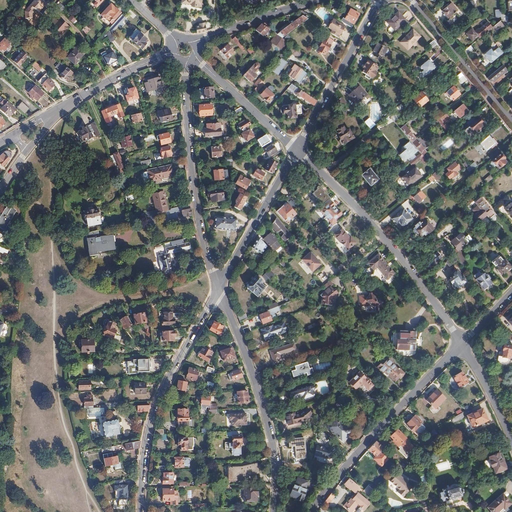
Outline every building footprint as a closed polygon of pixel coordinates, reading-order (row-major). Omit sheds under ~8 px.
[(41,5),(45,1),(43,0),(34,0),(28,7),(32,10),(34,7),(37,7),(41,11),(44,8),(41,5)] [(456,11),(450,3),(441,11),(444,14),(443,15),(446,19),(456,11)] [(119,12),(110,4),(106,8),(100,14),(102,16),(110,23),(113,19),(114,19),(119,12)] [(16,14),(19,10),(16,7),(11,13),(12,14),(9,18),(10,20),(16,14)] [(32,10),(28,7),(24,11),(24,19),(33,18),(32,14),(34,12),(32,10)] [(351,28),(359,14),(350,10),(345,20),(343,19),(341,21),(341,22),(351,28)] [(307,19),(309,16),(306,14),(307,14),(302,11),(297,12),(302,16),(307,19)] [(394,30),(405,19),(398,12),(388,23),(394,30)] [(123,23),(121,21),(123,18),(122,17),(123,16),(121,14),(116,20),(105,32),(110,41),(115,39),(110,31),(118,24),(120,26),(123,23)] [(110,23),(102,16),(100,18),(108,25),(110,23)] [(294,30),(308,20),(307,19),(302,16),(290,24),(294,30)] [(58,37),(68,26),(60,19),(58,21),(54,18),(47,26),(50,29),(52,27),(57,31),(54,34),(58,37)] [(343,31),(346,26),(333,19),(333,20),(331,20),(330,22),(331,24),(328,28),(332,30),(331,32),(338,37),(342,30),(343,31)] [(496,29),(501,25),(498,21),(493,26),(496,29)] [(205,31),(204,22),(199,23),(200,25),(195,26),(197,32),(199,32),(201,32),(203,31),(205,31)] [(478,38),(491,28),(486,23),(478,30),(477,29),(473,32),(471,29),(465,34),(471,41),(477,37),(478,38)] [(263,37),(269,30),(261,24),(260,25),(255,30),(263,37)] [(282,38),(294,30),(290,24),(277,33),(276,32),(275,33),(282,38)] [(145,39),(139,34),(140,33),(135,29),(129,37),(133,40),(132,41),(141,48),(145,44),(142,42),(145,39)] [(418,37),(412,29),(399,40),(405,48),(418,37)] [(282,47),(285,42),(276,35),(272,40),(282,47)] [(336,44),(322,36),(317,45),(320,46),(317,51),(324,55),(326,51),(327,51),(329,46),(333,49),(336,44)] [(251,55),(240,43),(235,37),(232,39),(241,49),(240,50),(248,58),(251,55)] [(8,42),(4,38),(0,42),(0,47),(4,51),(9,45),(7,43),(8,42)] [(282,47),(272,40),(271,42),(281,49),(282,47)] [(430,49),(437,44),(434,40),(427,45),(430,49)] [(387,49),(378,43),(373,51),(382,56),(387,49)] [(227,45),(220,50),(227,59),(234,53),(227,45)] [(84,53),(76,46),(66,58),(74,65),(84,53)] [(466,55),(473,49),(470,46),(463,51),(466,55)] [(490,63),(502,52),(499,49),(495,52),(493,51),(492,52),(489,49),(483,54),(490,63)] [(105,51),(100,53),(102,57),(102,56),(104,59),(103,59),(107,66),(117,60),(112,51),(106,54),(105,51)] [(28,57),(22,52),(14,61),(19,66),(22,63),(24,65),(28,60),(26,59),(28,57)] [(278,75),(287,63),(280,58),(270,70),(278,75)] [(437,68),(430,59),(420,66),(423,70),(418,74),(422,80),(437,68)] [(378,67),(368,60),(365,65),(367,66),(362,72),(370,77),(378,67)] [(40,66),(35,62),(32,64),(39,70),(41,67),(40,66)] [(65,81),(72,73),(59,62),(55,67),(62,73),(59,75),(65,81)] [(253,74),(258,68),(254,65),(243,77),(250,83),(256,76),(253,74)] [(298,82),(304,72),(294,65),(287,75),(298,82)] [(503,71),(505,69),(501,65),(486,79),(490,83),(503,71)] [(493,86),(504,76),(503,74),(504,73),(503,71),(490,83),(493,86)] [(147,91),(156,88),(158,94),(166,91),(165,86),(168,85),(166,79),(161,81),(160,77),(148,80),(148,82),(145,83),(147,91)] [(42,85),(48,91),(49,90),(53,86),(54,85),(53,85),(50,82),(52,81),(49,79),(48,80),(47,79),(42,85)] [(257,91),(265,82),(262,80),(258,85),(256,86),(254,88),(257,91)] [(292,84),(290,86),(285,91),(298,100),(299,98),(313,107),(315,104),(316,101),(292,84)] [(43,93),(35,86),(28,93),(31,96),(30,97),(32,99),(33,97),(37,100),(43,93)] [(273,96),(271,94),(273,90),(273,89),(273,88),(271,86),(270,86),(268,87),(266,89),(265,89),(260,95),(264,98),(263,99),(267,102),(273,96)] [(367,94),(360,86),(349,95),(357,103),(367,94)] [(203,98),(213,97),(212,87),(203,88),(203,98)] [(460,95),(453,87),(446,93),(453,101),(460,95)] [(127,101),(137,98),(135,88),(128,90),(130,95),(126,96),(127,101)] [(430,98),(424,90),(420,93),(427,101),(430,98)] [(427,101),(420,93),(412,100),(418,108),(427,101)] [(342,105),(346,101),(342,96),(337,100),(342,105)] [(9,116),(15,109),(7,102),(6,103),(3,100),(0,102),(0,103),(3,106),(0,109),(9,116)] [(21,102),(17,108),(24,114),(29,108),(21,102)] [(396,113),(404,107),(401,103),(393,110),(396,113)] [(123,116),(119,104),(112,107),(111,106),(107,107),(108,109),(102,112),(106,123),(111,121),(109,117),(113,115),(116,114),(118,118),(123,116)] [(211,105),(199,106),(199,116),(211,115),(211,105)] [(300,105),(288,106),(284,107),(284,109),(284,114),(287,114),(287,118),(297,117),(297,114),(301,114),(300,105)] [(467,112),(461,105),(453,112),(459,118),(467,112)] [(169,109),(161,111),(163,121),(171,119),(169,109)] [(396,113),(393,110),(388,114),(400,128),(402,127),(396,120),(399,117),(396,113)] [(142,121),(140,113),(134,115),(131,115),(133,123),(142,121)] [(451,121),(448,117),(445,114),(437,121),(440,124),(446,131),(450,128),(447,124),(451,121)] [(473,118),(466,124),(468,126),(461,131),(468,139),(475,134),(479,130),(479,129),(484,125),(481,123),(482,122),(479,119),(479,120),(478,119),(476,122),(473,118)] [(248,126),(250,124),(248,119),(245,121),(244,120),(238,123),(240,125),(238,126),(242,132),(249,128),(248,126)] [(370,129),(375,125),(370,119),(365,123),(370,129)] [(100,137),(96,127),(94,122),(90,124),(96,136),(98,136),(98,137),(100,137)] [(219,123),(208,124),(209,130),(204,130),(205,136),(220,135),(219,123)] [(91,136),(86,125),(82,128),(77,131),(82,141),(91,136)] [(415,139),(403,125),(402,127),(400,128),(411,142),(415,139)] [(354,137),(349,129),(346,130),(343,126),(336,131),(340,139),(339,139),(339,141),(340,144),(342,144),(354,137)] [(241,134),(246,141),(254,136),(251,133),(253,132),(250,129),(249,130),(249,129),(241,134)] [(167,133),(156,136),(157,140),(159,139),(161,144),(169,142),(167,133)] [(269,141),(265,134),(256,140),(261,147),(269,141)] [(131,145),(129,136),(120,139),(123,148),(131,145)] [(443,152),(453,142),(448,136),(438,146),(443,152)] [(485,151),(490,147),(491,149),(497,144),(492,138),(490,140),(488,137),(479,144),(485,151)] [(426,153),(415,139),(411,142),(420,153),(422,156),(426,153)] [(420,153),(411,142),(409,144),(415,151),(414,152),(416,156),(420,153)] [(414,158),(411,154),(414,152),(415,151),(409,144),(408,143),(404,147),(407,150),(400,155),(404,160),(407,158),(409,162),(414,158)] [(276,151),(271,144),(268,146),(264,149),(268,156),(276,151)] [(169,151),(170,150),(169,148),(168,147),(168,146),(160,149),(162,158),(170,156),(169,151)] [(219,147),(211,147),(212,157),(220,156),(219,147)] [(10,158),(10,157),(10,156),(10,155),(10,153),(9,153),(8,152),(6,152),(5,152),(4,153),(2,154),(0,156),(0,164),(2,166),(8,160),(9,159),(10,158)] [(122,163),(119,155),(118,153),(113,155),(116,161),(119,167),(120,177),(124,177),(123,168),(122,163)] [(422,156),(420,153),(416,156),(414,158),(416,162),(423,157),(422,156)] [(505,163),(503,160),(504,159),(500,154),(491,161),(498,169),(505,163)] [(276,164),(269,160),(264,170),(271,173),(276,164)] [(445,174),(449,179),(453,176),(454,177),(457,174),(455,172),(460,168),(455,162),(455,163),(454,162),(449,165),(450,166),(447,169),(449,171),(445,174)] [(469,173),(477,166),(474,163),(466,169),(469,173)] [(173,176),(170,166),(147,170),(150,183),(157,181),(157,179),(173,176)] [(422,176),(415,167),(400,178),(408,187),(422,176)] [(359,178),(368,170),(366,168),(357,175),(359,178)] [(264,173),(256,169),(252,176),(260,180),(264,173)] [(377,179),(369,169),(368,170),(359,178),(358,178),(366,188),(377,179)] [(222,170),(213,171),(214,180),(223,179),(222,170)] [(436,181),(441,178),(436,172),(428,179),(431,182),(435,179),(436,181)] [(487,184),(493,179),(490,175),(484,180),(487,184)] [(249,182),(240,176),(236,184),(245,189),(249,182)] [(329,198),(320,187),(319,186),(318,186),(317,186),(316,186),(316,187),(316,188),(311,193),(318,200),(321,204),(329,198)] [(223,200),(222,190),(209,192),(209,193),(208,193),(209,196),(210,197),(211,201),(223,200)] [(190,208),(189,202),(182,204),(182,205),(171,208),(171,209),(166,210),(163,196),(165,196),(165,195),(165,194),(165,193),(164,192),(163,192),(162,192),(162,191),(161,192),(160,191),(157,192),(152,194),(156,212),(155,213),(154,210),(149,211),(150,218),(156,216),(163,215),(165,214),(168,214),(190,208)] [(425,197),(420,191),(413,197),(418,203),(425,197)] [(241,206),(246,198),(239,194),(235,202),(236,202),(234,206),(236,207),(240,209),(241,206)] [(479,221),(487,215),(489,218),(494,214),(481,198),(476,202),(478,205),(472,210),(475,212),(473,213),(479,221)] [(291,199),(288,202),(292,207),(296,203),(291,199)] [(335,208),(333,206),(334,205),(331,201),(327,205),(325,207),(323,204),(318,208),(326,216),(335,208)] [(294,213),(285,203),(276,211),(286,221),(294,213)] [(4,223),(8,217),(10,218),(15,211),(6,205),(0,215),(0,233),(4,236),(7,232),(3,230),(7,224),(4,223)] [(192,215),(190,208),(168,214),(169,219),(182,216),(182,217),(192,215)] [(337,221),(335,218),(336,217),(337,218),(341,214),(338,210),(337,211),(335,208),(326,216),(331,223),(333,225),(337,221)] [(101,223),(98,209),(93,210),(92,209),(89,210),(84,211),(84,214),(83,215),(84,217),(85,217),(85,219),(86,219),(88,226),(101,223)] [(412,218),(404,209),(393,218),(397,222),(399,221),(403,226),(412,218)] [(236,219),(215,217),(214,229),(236,230),(236,219)] [(291,235),(276,218),(270,226),(276,232),(281,231),(283,233),(281,237),(284,241),(291,235)] [(433,229),(425,220),(420,225),(418,222),(413,227),(414,228),(412,229),(413,230),(413,231),(414,233),(415,233),(416,234),(418,233),(421,236),(426,231),(428,233),(433,229)] [(347,249),(355,242),(350,236),(349,237),(341,228),(333,235),(344,247),(345,246),(347,249)] [(115,247),(113,235),(99,237),(98,230),(93,231),(86,233),(89,252),(115,248),(115,247)] [(277,240),(271,233),(263,239),(269,246),(271,244),(276,250),(281,245),(277,240)] [(266,247),(261,240),(256,234),(253,238),(255,240),(256,241),(254,243),(252,247),(262,253),(264,249),(265,247),(266,247)] [(470,241),(466,235),(462,238),(459,235),(458,235),(457,236),(455,235),(453,237),(462,248),(465,245),(470,241)] [(462,248),(454,238),(449,242),(452,246),(453,245),(454,248),(453,249),(456,253),(459,250),(462,248)] [(307,247),(301,241),(297,244),(303,250),(307,247)] [(174,271),(170,254),(191,249),(189,242),(184,243),(172,246),(161,249),(162,254),(159,255),(159,259),(159,260),(161,269),(162,269),(163,273),(174,271)] [(122,250),(121,246),(115,247),(115,248),(89,252),(89,256),(103,254),(102,253),(122,250)] [(421,264),(428,271),(444,258),(437,250),(421,264)] [(467,261),(459,250),(456,253),(454,255),(457,260),(461,266),(467,261)] [(321,264),(311,252),(302,260),(312,272),(321,264)] [(394,274),(379,254),(368,263),(374,270),(377,267),(387,280),(394,274)] [(449,267),(457,260),(454,255),(449,259),(445,262),(449,267)] [(491,262),(495,266),(496,265),(499,268),(497,270),(501,275),(503,274),(510,268),(504,260),(502,261),(498,256),(491,262)] [(461,278),(456,270),(451,274),(452,274),(448,277),(448,278),(447,279),(455,289),(466,282),(462,277),(461,278)] [(273,276),(268,271),(264,274),(268,278),(270,279),(273,276)] [(491,284),(488,280),(490,279),(488,276),(486,277),(483,274),(481,275),(477,279),(476,280),(484,290),(491,284)] [(264,287),(260,283),(261,281),(256,276),(248,283),(246,285),(247,288),(249,289),(257,296),(260,292),(260,291),(264,287)] [(333,299),(338,295),(337,294),(338,293),(335,289),(334,290),(331,286),(333,284),(330,280),(324,285),(327,289),(320,295),(322,297),(321,304),(332,305),(333,299)] [(352,281),(346,284),(348,289),(355,286),(352,281)] [(383,302),(372,294),(372,293),(369,293),(369,294),(358,295),(360,306),(371,305),(375,309),(375,310),(376,311),(380,310),(380,307),(383,302)] [(276,317),(274,312),(279,309),(279,308),(286,305),(285,303),(278,306),(271,309),(272,312),(269,313),(268,311),(259,314),(263,323),(271,320),(271,319),(276,317)] [(163,325),(174,324),(174,319),(178,319),(180,317),(179,313),(178,312),(169,313),(158,313),(159,319),(162,319),(163,325)] [(144,313),(134,315),(136,324),(146,322),(144,313)] [(132,325),(127,316),(120,320),(124,328),(132,325)] [(115,324),(109,321),(107,326),(105,325),(101,333),(104,334),(103,334),(112,338),(117,329),(114,327),(115,324)] [(223,326),(214,321),(210,329),(219,334),(223,326)] [(286,331),(283,322),(272,326),(272,325),(261,329),(265,339),(276,336),(274,332),(279,330),(280,334),(286,331)] [(175,331),(163,332),(163,336),(161,336),(161,340),(163,340),(163,341),(174,340),(174,335),(176,335),(175,331)] [(415,350),(415,332),(400,331),(400,332),(393,331),(393,344),(396,344),(396,349),(415,350)] [(348,343),(354,338),(351,334),(345,339),(348,343)] [(94,351),(93,339),(81,340),(82,352),(94,351)] [(296,349),(294,342),(273,349),(273,350),(270,352),(273,362),(282,359),(280,354),(296,349)] [(225,345),(219,348),(224,361),(234,357),(230,347),(227,349),(225,345)] [(511,354),(511,346),(504,345),(503,350),(504,350),(502,356),(499,356),(498,360),(501,363),(504,363),(509,362),(510,355),(511,354)] [(208,362),(213,353),(212,352),(213,350),(208,348),(207,349),(206,349),(201,357),(208,362)] [(149,371),(149,358),(133,359),(133,361),(128,361),(128,366),(128,373),(138,372),(138,371),(149,371)] [(398,369),(392,363),(393,363),(388,358),(382,365),(380,363),(377,366),(383,372),(385,370),(387,373),(393,379),(397,375),(400,378),(404,374),(399,369),(398,369)] [(316,371),(331,366),(329,360),(314,365),(316,371)] [(313,373),(309,361),(290,367),(293,377),(306,372),(307,375),(313,373)] [(242,377),(239,370),(238,367),(231,369),(232,372),(230,373),(233,380),(242,377)] [(198,371),(189,368),(186,378),(196,380),(198,371)] [(373,385),(360,371),(349,382),(355,389),(361,383),(368,390),(373,385)] [(469,383),(462,371),(453,376),(460,388),(469,383)] [(89,380),(78,381),(79,389),(90,389),(89,380)] [(320,394),(328,393),(326,380),(318,382),(320,394)] [(185,394),(187,382),(178,381),(177,389),(180,389),(179,394),(185,394)] [(145,383),(135,383),(135,393),(145,393),(145,383)] [(315,396),(313,391),(315,387),(311,385),(289,391),(291,400),(302,397),(303,400),(315,396)] [(435,408),(445,398),(436,389),(426,400),(435,408)] [(239,403),(248,401),(247,390),(237,392),(237,393),(235,393),(236,400),(234,400),(235,402),(238,401),(239,403)] [(93,405),(93,395),(88,395),(88,396),(87,396),(87,398),(85,398),(85,406),(93,405)] [(210,400),(211,397),(201,396),(201,404),(204,405),(207,405),(207,406),(209,407),(209,403),(210,400)] [(102,416),(101,407),(95,407),(88,407),(89,416),(102,416)] [(305,419),(312,413),(307,408),(300,413),(298,414),(297,411),(285,415),(288,425),(297,422),(297,420),(302,419),(303,420),(305,419)] [(189,409),(178,409),(179,427),(193,426),(192,420),(189,420),(189,409)] [(487,420),(482,410),(468,416),(472,427),(487,420)] [(232,425),(247,425),(246,413),(229,414),(229,420),(232,420),(232,425)] [(464,418),(461,413),(451,419),(452,421),(453,422),(455,422),(456,422),(459,421),(463,419),(464,418)] [(425,427),(421,423),(423,422),(415,414),(413,417),(412,415),(411,415),(408,418),(408,419),(409,421),(407,423),(410,426),(409,427),(413,432),(416,429),(419,433),(421,432),(425,429),(425,427)] [(327,427),(342,440),(351,430),(335,416),(333,417),(331,415),(326,421),(330,424),(327,427)] [(121,434),(118,419),(102,422),(105,437),(121,434)] [(323,439),(327,435),(320,429),(317,434),(323,439)] [(398,446),(406,438),(397,430),(390,437),(396,442),(395,444),(398,446)] [(241,442),(241,436),(233,436),(233,443),(229,443),(229,442),(225,442),(225,450),(232,449),(232,455),(241,454),(241,447),(239,447),(239,442),(241,442)] [(193,449),(193,446),(194,446),(194,437),(179,437),(179,444),(181,444),(181,449),(193,449)] [(293,458),(305,457),(304,438),(289,439),(289,447),(293,446),(293,458)] [(139,447),(140,443),(140,440),(133,442),(126,443),(127,449),(139,447)] [(384,448),(376,441),(372,445),(380,452),(384,448)] [(317,445),(314,455),(328,458),(329,458),(330,459),(331,458),(332,457),(337,452),(330,445),(329,447),(328,448),(327,448),(326,448),(323,447),(317,445)] [(395,466),(383,455),(380,452),(372,445),(368,450),(376,456),(374,459),(381,466),(382,465),(390,472),(396,466),(395,466)] [(108,453),(103,454),(106,466),(119,463),(117,455),(108,457),(108,453)] [(506,469),(503,463),(504,462),(502,457),(500,458),(498,453),(488,457),(490,462),(489,462),(491,467),(492,467),(495,473),(506,469)] [(184,466),(189,466),(188,457),(184,457),(184,456),(175,457),(175,467),(184,466)] [(245,474),(249,473),(249,475),(259,473),(259,471),(265,469),(263,462),(256,463),(242,466),(228,467),(229,480),(241,480),(241,474),(245,474)] [(173,483),(173,472),(164,473),(164,477),(162,477),(162,483),(168,483),(173,483)] [(402,497),(411,487),(407,483),(407,482),(397,473),(390,481),(399,490),(397,492),(402,497)] [(305,489),(308,482),(298,477),(294,485),(294,484),(289,495),(296,498),(296,499),(301,501),(306,490),(305,489)] [(369,503),(356,491),(359,487),(349,478),(344,484),(356,494),(344,507),(349,511),(351,511),(357,506),(359,505),(364,509),(369,503)] [(127,493),(127,490),(127,485),(123,485),(123,479),(115,480),(115,490),(115,498),(119,499),(118,505),(127,505),(127,493)] [(372,493),(376,489),(374,488),(373,489),(368,485),(363,491),(364,491),(369,496),(372,493)] [(461,496),(460,493),(462,493),(461,489),(459,490),(458,486),(445,490),(445,488),(442,489),(442,491),(439,493),(441,501),(445,500),(446,503),(449,502),(448,500),(461,496)] [(244,501),(257,501),(257,498),(256,498),(256,496),(257,496),(258,488),(244,488),(244,501)] [(178,505),(177,492),(173,492),(173,490),(163,490),(163,500),(169,500),(169,505),(178,505)] [(501,511),(511,503),(505,496),(508,494),(505,491),(503,493),(502,493),(487,507),(490,511),(489,511),(501,511)]
